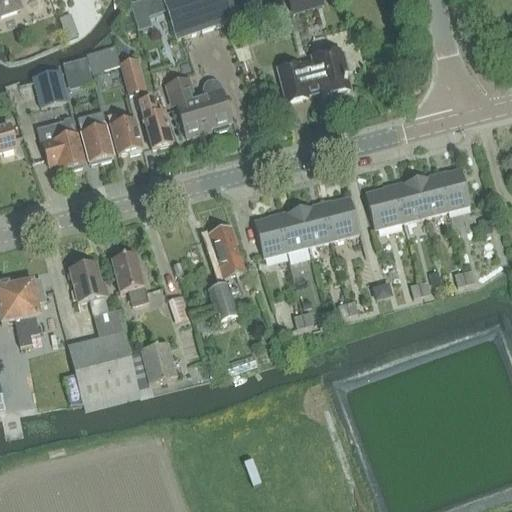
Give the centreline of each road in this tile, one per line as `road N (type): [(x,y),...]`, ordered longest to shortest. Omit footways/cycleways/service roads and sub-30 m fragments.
road 1 (tertiary): [(0,238),(457,125)]
road 2 (tertiary): [(457,125),(436,0)]
